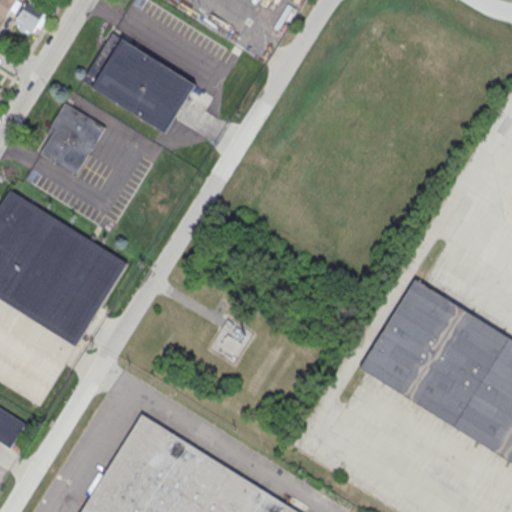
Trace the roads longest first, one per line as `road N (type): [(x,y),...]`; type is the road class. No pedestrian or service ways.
road 1 (residential): [(511,13),(474,0),(287,65),(7,511)]
road 2 (residential): [(82,0),(0,132)]
